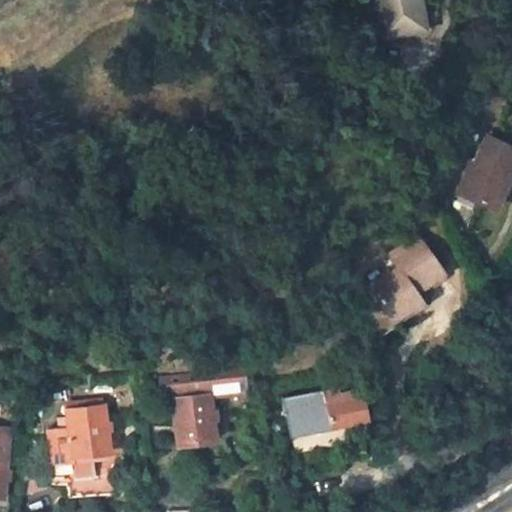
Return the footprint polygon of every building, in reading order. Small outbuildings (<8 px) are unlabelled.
[(377,0),(384,36),(424,28),(418,0),(377,0)] [(494,207),(511,167),(511,147),(486,136),(473,164),(470,163),(458,191),(494,207)] [(399,268),(371,287),(392,320),(428,296),(424,290),(423,288),(446,272),(420,235),(390,256),(399,268)] [(397,327),(433,303),(428,296),(392,320),(397,327)] [(353,362),(333,370),(336,382),(356,378),(353,362)] [(250,367),(229,369),(233,392),(253,390),(250,367)] [(171,400),(177,444),(214,439),(208,395),(233,392),(229,369),(157,379),(159,401),(171,400)] [(336,389),(282,399),(288,433),(364,418),(359,395),(351,397),(349,391),(337,393),(336,389)] [(68,427),(48,429),(52,463),(72,461),(71,455),(119,450),(117,425),(105,425),(103,407),(74,411),(73,405),(65,406),(68,427)] [(0,497),(2,497),(8,440),(10,416),(0,415),(0,497)] [(69,499),(113,494),(111,473),(66,478),(69,499)] [(272,505),(273,511),(290,511),(289,502),(272,505)]
